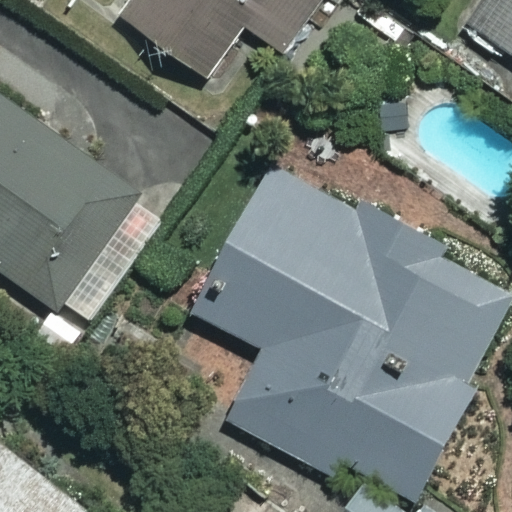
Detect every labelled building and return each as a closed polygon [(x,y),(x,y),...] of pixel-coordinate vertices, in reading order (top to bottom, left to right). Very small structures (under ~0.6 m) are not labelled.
[(317,0),(135,0),(124,15),(204,71),(241,19),(284,49),(317,0)] [(511,0),(478,0),(456,31),(489,54),(499,41),(511,50),(511,0)] [(166,209),(0,89),(0,266),(82,326),(166,209)] [(358,212),(275,161),(188,303),(264,350),(226,413),(353,490),(339,511),(444,511),(410,491),(475,384),(463,377),(511,298),(511,286),(367,198),(358,212)] [(0,511),(89,511),(0,441),(0,511)]
